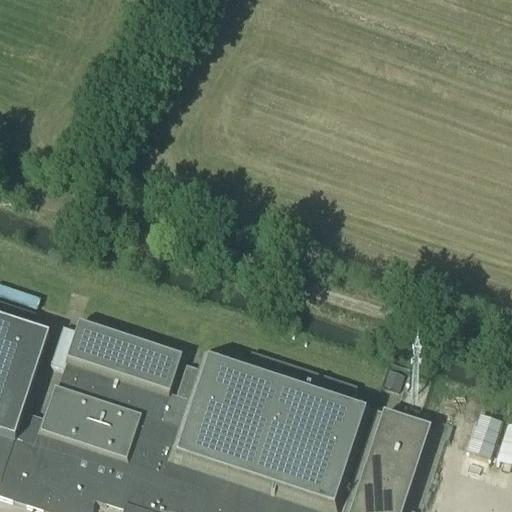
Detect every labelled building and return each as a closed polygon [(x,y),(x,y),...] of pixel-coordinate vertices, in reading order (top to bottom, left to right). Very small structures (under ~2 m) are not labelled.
[(36,319),(0,307),(0,501),(32,511),(92,511),(95,506),(106,510),(108,505),(125,511),(136,478),(143,480),(160,427),(161,427),(183,359),(81,326),(59,393),(54,391),(35,451),(15,444),(49,342),(31,336),(36,319)] [(198,380),(188,410),(180,433),(161,427),(160,427),(143,480),(136,478),(125,511),(124,511),(340,511),(372,414),(352,408),(357,392),(273,365),(252,357),(247,372),(205,359),(198,380)] [(198,380),(187,376),(177,406),(188,410),(198,380)] [(388,376),(383,390),(398,395),(403,381),(388,376)] [(403,511),(430,434),(376,416),(343,511),(403,511)] [(502,429),(478,420),(465,456),(490,465),(502,429)]
